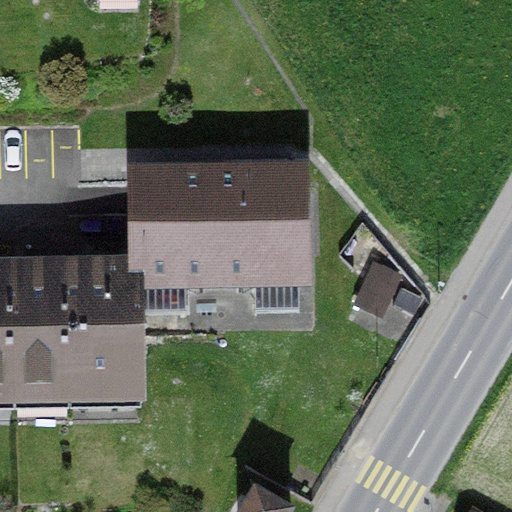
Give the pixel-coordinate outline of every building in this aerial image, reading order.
[(307,298),(305,171),(120,174),(121,269),(139,269),(139,301),(307,298)] [(0,269),(0,405),(14,406),(13,269),(0,269)] [(13,269),(14,406),(72,406),(72,269),(13,269)] [(72,269),(72,406),(139,405),(139,301),(139,269),(121,269),(72,269)] [(280,511),(252,495),(241,511),(280,511)]
